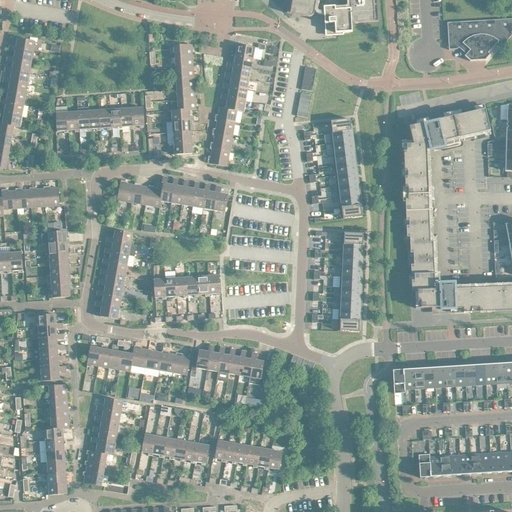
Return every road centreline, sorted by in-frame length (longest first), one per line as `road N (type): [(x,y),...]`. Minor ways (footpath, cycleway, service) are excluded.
road 1 (residential): [(298,348),(241,328),(142,332),(96,323),(85,300),(96,238),(91,172)]
road 2 (residential): [(511,413),(419,419),(401,430),(407,482),(421,492),(511,486)]
road 3 (residential): [(302,189),(162,166),(91,172)]
road 4 (residential): [(337,365),(364,349),(511,338)]
road 5 (residential): [(298,348),(302,189)]
road 6 (residential): [(302,189),(289,122),(299,53)]
road 7 (unclassified): [(345,486),(337,365)]
